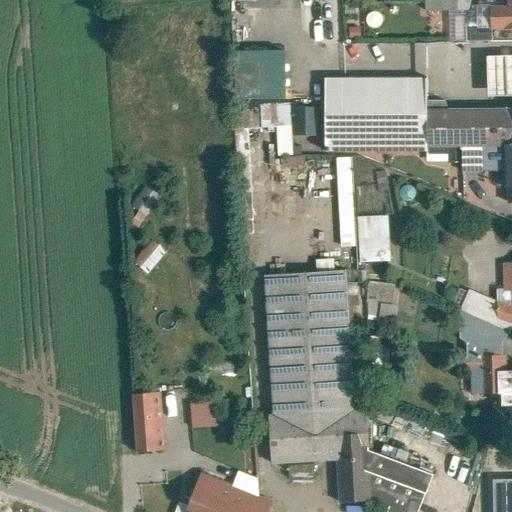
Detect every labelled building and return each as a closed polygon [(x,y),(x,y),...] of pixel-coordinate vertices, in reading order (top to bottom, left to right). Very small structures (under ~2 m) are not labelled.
[(425,0),(426,14),(472,13),(471,0),(425,0)] [(511,0),(510,0),(510,7),(476,8),(476,32),(511,31),(511,0)] [(126,55),(137,66),(154,50),(142,38),(126,55)] [(511,43),(487,44),(490,102),(511,100),(511,43)] [(238,105),(287,103),(286,55),(237,56),(238,105)] [(428,82),(327,83),(327,156),(428,155),(428,82)] [(291,105),(260,106),(261,130),(276,130),(292,129),(291,105)] [(295,137),(319,137),(318,110),(295,111),(295,137)] [(508,207),(511,206),(511,111),(429,113),(430,153),(508,152),(508,207)] [(293,159),(292,129),(276,130),(277,159),(293,159)] [(353,160),(337,160),(341,249),(358,248),(353,160)] [(132,209),(146,220),(161,200),(146,190),(132,209)] [(360,264),(391,263),(389,218),(358,220),(360,264)] [(134,266),(148,277),(167,254),(153,242),(134,266)] [(510,333),(511,328),(511,266),(505,266),(506,306),(470,292),(461,315),(510,333)] [(346,276),(260,281),(272,467),(335,463),(337,507),(370,505),(367,454),(364,415),(355,416),(346,276)] [(366,318),(381,320),(380,323),(396,325),(398,309),(392,308),(394,287),(369,285),(366,318)] [(469,347),(470,367),(483,367),(483,359),(503,358),(503,344),(510,335),(460,316),(461,341),(469,347)] [(470,367),(471,398),(499,397),(500,412),(511,411),(511,375),(507,375),(506,358),(503,358),(483,359),(483,367),(470,367)] [(137,454),(166,452),(162,394),(133,396),(137,454)] [(191,407),(193,431),(216,429),(215,405),(191,407)] [(421,511),(434,480),(367,454),(370,505),(389,511),(388,511),(421,511)] [(271,511),(273,508),(205,481),(192,511),(271,511)]
